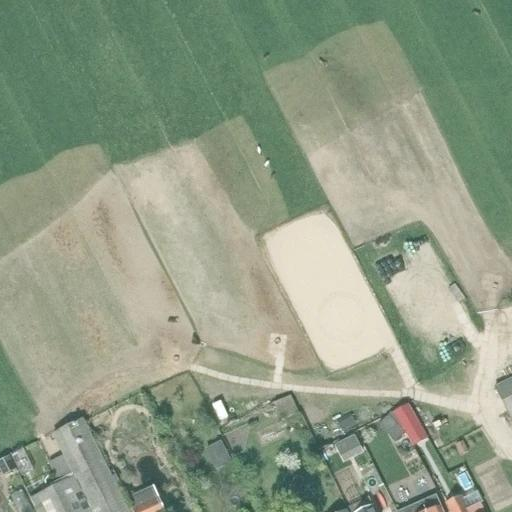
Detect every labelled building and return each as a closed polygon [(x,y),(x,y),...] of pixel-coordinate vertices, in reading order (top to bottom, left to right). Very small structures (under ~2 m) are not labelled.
[(424,255),(416,235),(402,240),(410,260),(424,255)] [(511,379),(495,389),(511,423),(511,379)] [(290,396),(274,403),(282,421),(298,413),(290,396)] [(400,422),(413,415),(408,405),(395,412),(400,422)] [(389,418),(381,426),(388,434),(397,426),(389,418)] [(127,511),(125,508),(85,427),(83,421),(53,436),(64,458),(49,465),(60,485),(30,500),(36,511),(127,511)] [(338,464),(354,451),(338,432),(322,445),(338,464)] [(223,442),(214,447),(224,468),(233,463),(223,442)] [(463,443),(455,447),(460,456),(468,452),(463,443)] [(436,496),(407,509),(408,511),(440,511),(439,508),(441,507),(436,496)] [(482,511),(479,504),(468,509),(461,497),(446,504),(449,511),(482,511)] [(350,511),(376,511),(374,506),(372,507),(368,498),(349,507),(350,511)] [(163,511),(158,499),(131,511),(132,511),(163,511)]
